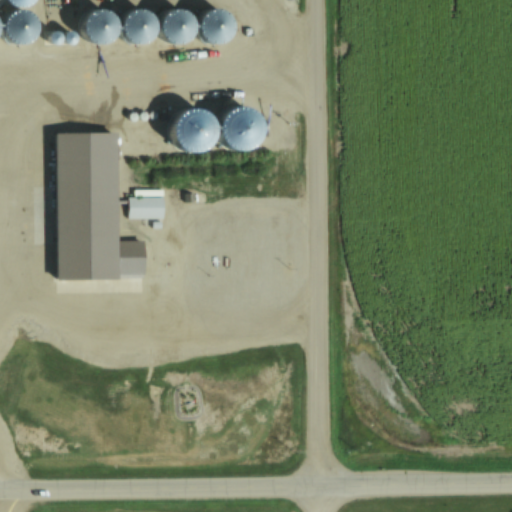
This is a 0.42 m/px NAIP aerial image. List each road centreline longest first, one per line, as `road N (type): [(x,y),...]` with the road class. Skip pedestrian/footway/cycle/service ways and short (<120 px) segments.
road 1 (tertiary): [(0,486),(511,479)]
road 2 (residential): [(315,511),(310,0)]
